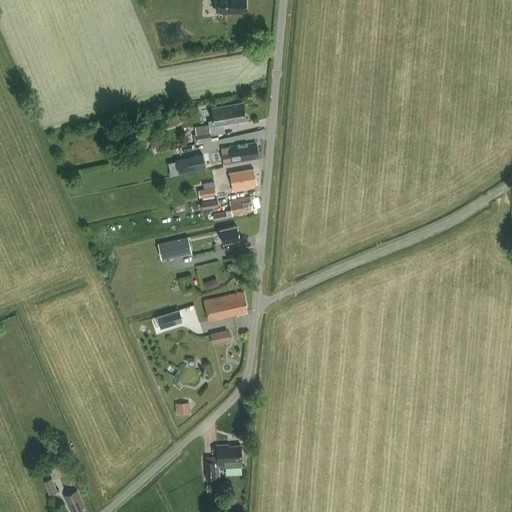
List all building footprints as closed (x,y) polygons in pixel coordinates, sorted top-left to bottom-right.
[(215,0),(215,6),(217,6),(217,11),(238,11),(238,9),(245,9),(245,0),(215,0)] [(215,124),(246,118),(242,100),(212,106),(215,124)] [(129,121),(120,122),(121,129),(130,127),(129,121)] [(211,135),(210,129),(193,133),(195,142),(218,137),(218,133),(211,135)] [(148,146),(146,134),(132,137),(134,149),(148,146)] [(222,147),(223,153),(224,163),(232,162),(257,158),(257,155),(259,155),(256,142),(229,146),(222,147)] [(203,152),(175,158),(178,173),(206,168),(203,152)] [(254,167),(230,172),(231,177),(233,189),(252,185),(254,185),(254,183),(257,182),(254,167)] [(215,185),(199,188),(200,196),(216,193),(215,185)] [(250,208),(253,206),(251,195),(229,200),(231,208),(232,214),(251,210),(250,208)] [(219,205),(217,197),(201,200),(203,208),(219,205)] [(207,214),(209,220),(227,216),(226,210),(213,212),(213,213),(207,214)] [(223,242),(240,237),(237,224),(220,228),(223,242)] [(161,259),(192,252),(188,235),(158,242),(161,259)] [(217,277),(204,282),(207,289),(219,284),(217,277)] [(244,305),(248,304),(244,289),(204,299),(209,320),(245,312),(244,305)] [(178,309),(156,316),(160,328),(182,320),(178,309)] [(178,413),(191,412),(190,402),(177,403),(178,413)] [(220,465),(242,464),(242,459),(241,444),(229,445),(229,443),(217,443),(218,460),(218,465),(220,465)] [(216,478),(215,461),(206,461),(207,478),(216,478)] [(49,494),(58,490),(52,477),(55,476),(52,468),(41,473),(49,494)] [(81,508),(84,506),(76,489),(63,495),(71,511),(74,511),(79,511),(82,511),(81,508)]
